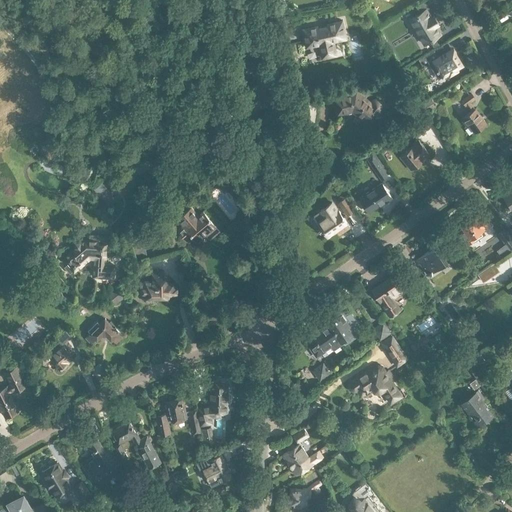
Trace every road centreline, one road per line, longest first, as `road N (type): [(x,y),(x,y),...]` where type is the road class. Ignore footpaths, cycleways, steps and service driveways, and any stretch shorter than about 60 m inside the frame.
road 1 (track): [(266,326),(282,120),(251,0)]
road 2 (residential): [(266,326),(511,148)]
road 3 (unclassified): [(0,455),(139,378),(266,326)]
road 4 (residential): [(258,511),(266,326)]
